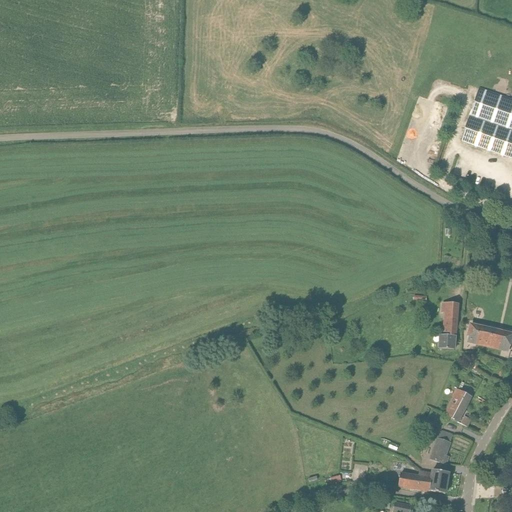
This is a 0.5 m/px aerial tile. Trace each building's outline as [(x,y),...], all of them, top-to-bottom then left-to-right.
[(511,99),(479,89),(460,142),(511,159),(511,99)] [(457,305),(448,304),(441,304),(440,313),(444,314),(442,329),(439,329),(437,349),(454,350),(457,305)] [(511,336),(502,333),(469,326),(465,339),(466,340),(466,342),(501,350),(501,349),(508,351),(511,336)] [(457,423),(470,397),(455,390),(444,415),(457,423)] [(467,428),(470,420),(464,417),(460,424),(467,428)] [(429,458),(429,459),(445,464),(447,457),(444,455),(449,442),(436,439),(429,458)] [(449,474),(439,472),(431,471),(431,473),(419,472),(419,473),(431,474),(428,492),(429,492),(445,495),(449,474)] [(419,491),(428,492),(431,474),(419,473),(418,476),(401,473),(398,486),(411,489),(419,491)] [(341,482),(339,476),(330,479),(332,484),(341,482)] [(410,511),(411,506),(394,502),(392,511),(410,511)]
